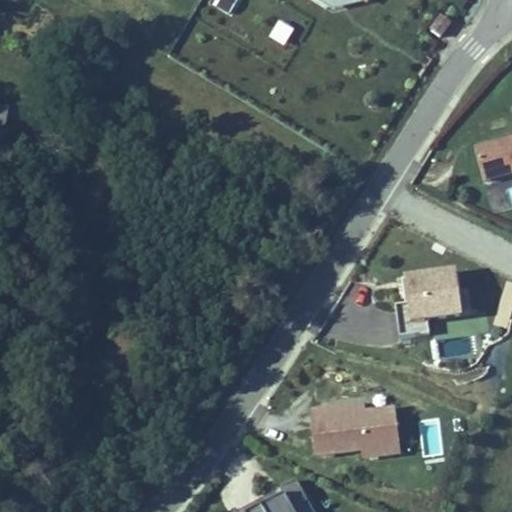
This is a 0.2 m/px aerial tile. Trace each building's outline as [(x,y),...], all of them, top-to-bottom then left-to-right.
[(231,14),(239,0),(214,0),(212,3),(231,14)] [(307,0),(335,16),(363,8),(367,12),(373,0),(307,0)] [(442,18),(430,34),(442,43),(453,27),(442,18)] [(288,47),(297,28),(279,20),(270,39),(288,47)] [(10,107),(0,105),(0,153),(5,154),(7,133),(10,107)] [(511,111),(510,112),(511,118),(511,140),(474,152),(485,190),(511,182),(511,111)] [(407,276),(410,301),(399,303),(403,336),(433,332),(431,319),(464,315),(459,271),(407,276)] [(403,451),(397,407),(368,410),(367,403),(316,409),(321,453),(368,448),(369,454),(403,451)] [(317,511),(303,483),(243,511),(317,511)]
